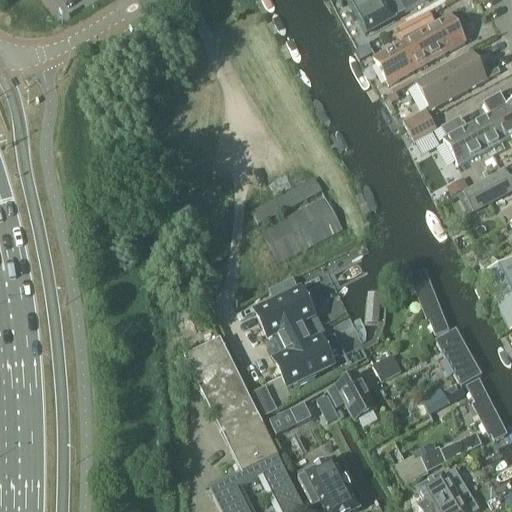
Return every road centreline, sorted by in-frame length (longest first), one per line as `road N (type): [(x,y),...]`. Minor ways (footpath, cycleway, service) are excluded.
road 1 (primary): [(30,511),(26,340),(0,198)]
road 2 (unclassified): [(4,57),(37,57),(147,0)]
